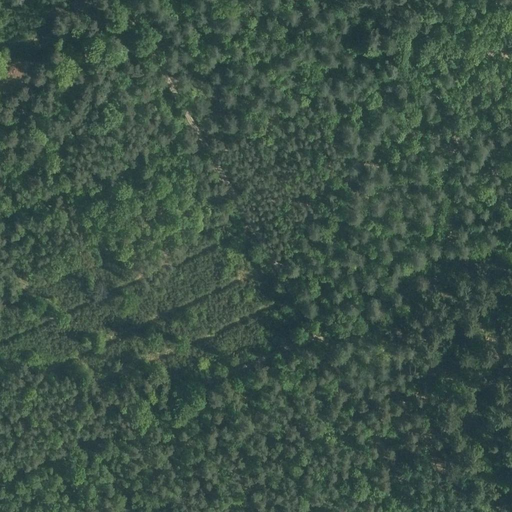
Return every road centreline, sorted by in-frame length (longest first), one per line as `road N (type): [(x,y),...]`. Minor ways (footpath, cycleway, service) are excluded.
road 1 (track): [(0,479),(312,347)]
road 2 (track): [(162,92),(312,347)]
road 3 (track): [(312,347),(511,237)]
road 4 (track): [(312,347),(414,511)]
